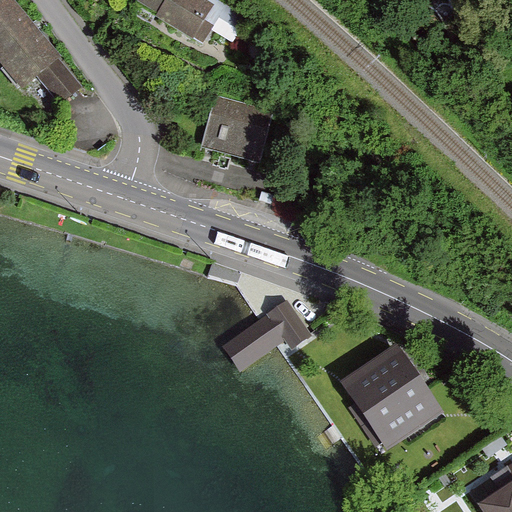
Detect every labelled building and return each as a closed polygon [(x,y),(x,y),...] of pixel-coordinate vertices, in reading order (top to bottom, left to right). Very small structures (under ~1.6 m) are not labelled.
[(191,51),(210,14),(182,0),(143,0),(135,15),(157,26),(154,32),(191,51)] [(83,88),(10,1),(0,9),(0,60),(25,90),(39,79),(61,106),(83,88)] [(261,167),(276,115),(217,98),(202,150),(261,167)] [(311,335),(297,315),(279,328),(294,348),(311,335)] [(439,414),(397,352),(343,387),(385,450),(439,414)] [(511,511),(511,465),(508,468),(511,473),(511,489),(478,511),(511,511)]
